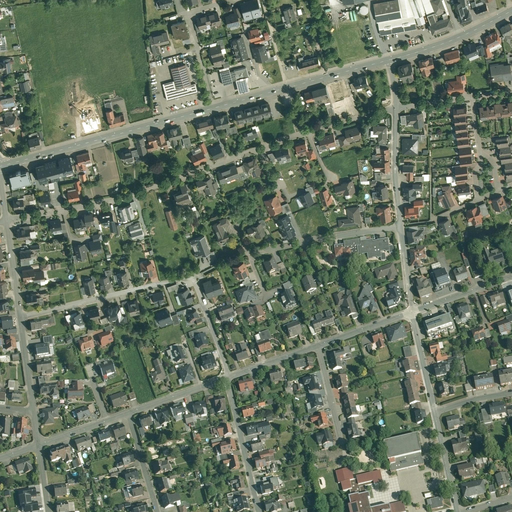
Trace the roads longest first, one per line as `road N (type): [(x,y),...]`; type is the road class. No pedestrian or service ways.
road 1 (residential): [(227,377),(194,277),(19,317)]
road 2 (residential): [(5,220),(124,198),(261,147)]
road 3 (secondary): [(0,166),(213,108)]
road 4 (residential): [(261,147),(395,107)]
road 5 (residential): [(223,0),(186,12),(213,108)]
road 6 (residential): [(258,511),(227,377)]
road 7 (secondary): [(390,59),(511,10)]
